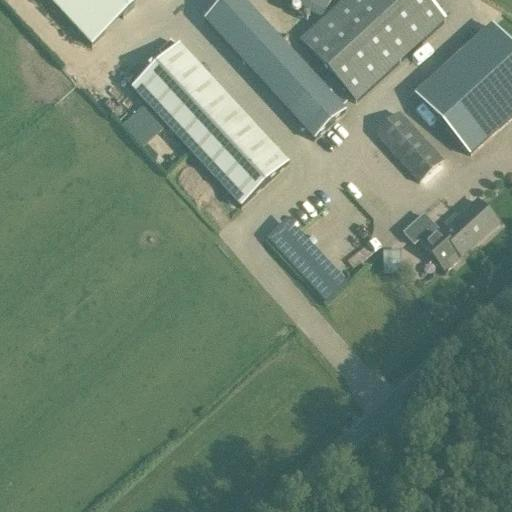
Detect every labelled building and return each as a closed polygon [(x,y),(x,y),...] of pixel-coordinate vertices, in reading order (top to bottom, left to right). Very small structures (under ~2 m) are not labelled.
[(47,0),(92,49),(144,0),(47,0)] [(241,0),(229,0),(204,23),(314,143),(346,114),(241,0)] [(287,0),(321,20),(332,0),(287,0)] [(355,105),(445,23),(423,0),(349,0),(300,44),(355,105)] [(511,53),(491,29),(416,97),(470,157),(511,119),(511,53)] [(166,61),(178,49),(172,42),(159,54),(166,61)] [(241,210),(288,166),(180,48),(132,92),(241,210)] [(419,185),(442,164),(399,117),(376,138),(419,185)] [(424,218),(403,236),(413,248),(421,240),(425,245),(422,248),(431,259),(431,262),(436,268),(439,268),(442,271),(457,257),(460,260),(497,226),(477,204),(440,237),(438,234),(424,218)] [(330,305),(351,284),(290,220),(268,241),(330,305)] [(382,277),(399,276),(399,252),(382,252),(382,277)]
